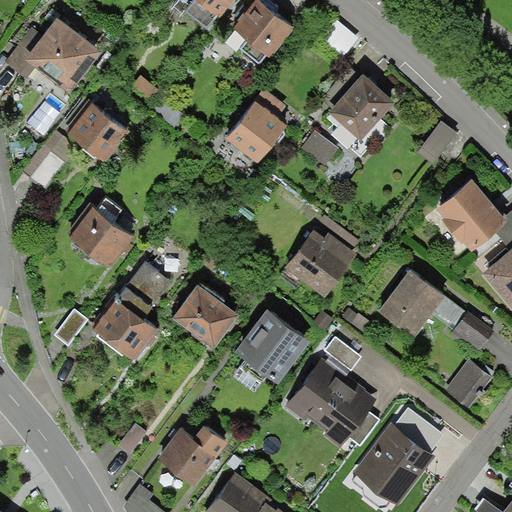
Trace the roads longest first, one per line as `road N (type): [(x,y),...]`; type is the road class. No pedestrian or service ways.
road 1 (residential): [(344,0),(511,159)]
road 2 (tertiary): [(93,511),(0,384)]
road 3 (residential): [(511,401),(427,511)]
